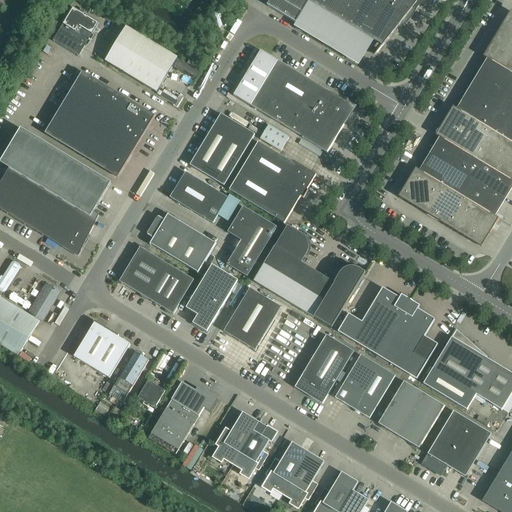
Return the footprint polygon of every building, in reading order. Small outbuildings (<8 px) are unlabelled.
[(383,46),(419,0),(271,0),(267,6),(296,23),(309,2),(373,40),(382,46),(383,46)] [(359,64),(373,40),(309,2),(296,23),(294,26),(359,64)] [(92,35),(99,24),(83,14),(84,12),(81,10),(79,12),(73,8),(60,30),(61,30),(53,42),(79,57),(82,51),(86,45),(88,46),(94,36),(92,35)] [(511,12),(494,40),(511,50),(511,12)] [(106,62),(157,93),(165,80),(172,69),(178,59),(126,28),(106,62)] [(483,58),(492,63),(511,74),(511,50),(494,40),(483,58)] [(206,46),(200,42),(197,47),(203,51),(206,46)] [(270,57),(261,51),(242,83),(234,96),(328,153),(344,126),(343,125),(352,109),(346,105),(347,103),(270,57)] [(191,58),(187,63),(194,67),(197,61),(191,58)] [(44,60),(34,77),(42,82),(52,65),(44,60)] [(511,74),(492,63),(482,79),(511,97),(511,74)] [(52,65),(42,82),(51,88),(61,70),(52,65)] [(61,70),(51,88),(59,93),(70,76),(61,70)] [(70,76),(59,93),(68,98),(78,81),(70,76)] [(34,77),(20,99),(29,104),(42,82),(34,77)] [(511,97),(482,79),(462,113),(461,113),(494,133),(505,116),(511,104),(511,97)] [(78,81),(68,98),(76,103),(87,86),(78,81)] [(87,86),(76,103),(85,108),(98,87),(89,81),(87,86)] [(42,82),(29,104),(37,109),(51,88),(42,82)] [(98,87),(85,108),(93,113),(107,92),(98,87)] [(51,88),(37,109),(46,115),(59,93),(51,88)] [(164,91),(159,99),(177,110),(183,100),(178,97),(177,99),(164,91)] [(107,92),(93,113),(102,119),(115,97),(107,92)] [(59,93),(46,115),(55,120),(68,98),(59,93)] [(115,97),(102,119),(110,124),(124,102),(115,97)] [(76,103),(68,98),(55,120),(63,125),(76,103)] [(124,102),(110,124),(119,129),(132,107),(124,102)] [(76,103),(63,125),(72,130),(85,108),(76,103)] [(132,107),(119,129),(128,134),(130,130),(135,121),(141,112),(132,107)] [(85,108),(72,130),(80,135),(93,113),(85,108)] [(444,123),(436,136),(444,141),(445,141),(478,161),(486,147),(494,133),(461,113),(462,113),(453,108),(444,123)] [(141,112),(135,121),(153,132),(158,123),(141,112)] [(93,113),(80,135),(89,140),(102,119),(93,113)] [(255,135),(221,115),(211,131),(196,157),(193,161),(190,166),(224,187),(255,135)] [(511,120),(505,116),(494,133),(511,144),(511,120)] [(102,119),(89,140),(97,146),(110,124),(102,119)] [(135,121),(130,130),(147,140),(153,132),(135,121)] [(110,124),(97,146),(106,151),(119,129),(110,124)] [(289,139),(269,126),(261,140),(281,152),(285,146),(289,139)] [(0,164),(9,169),(0,184),(0,210),(4,212),(40,235),(61,247),(61,246),(63,247),(77,254),(84,242),(86,239),(87,240),(92,231),(97,222),(91,218),(106,192),(111,184),(21,129),(0,164)] [(128,134),(119,129),(106,151),(114,156),(120,147),(125,139),(128,134)] [(128,134),(125,139),(142,149),(147,140),(130,130),(128,134)] [(511,144),(494,133),(486,147),(511,162),(511,144)] [(125,139),(120,147),(137,158),(142,149),(125,139)] [(445,141),(434,158),(467,178),(478,161),(445,141)] [(307,191),(316,176),(315,175),(294,162),(293,164),(259,143),(230,191),(285,224),(305,190),(307,191)] [(120,147),(114,156),(131,166),(137,158),(120,147)] [(511,182),(511,162),(486,147),(478,161),(511,181),(510,181),(511,182)] [(434,158),(424,175),(443,187),(457,195),(467,178),(434,158)] [(500,198),(510,181),(511,181),(478,161),(467,178),(500,198)] [(408,183),(399,198),(427,215),(429,212),(429,211),(443,187),(424,175),(424,174),(416,169),(408,183)] [(178,186),(170,199),(177,203),(213,225),(218,216),(228,222),(241,202),(230,196),(228,199),(186,173),(182,180),(178,186)] [(490,215),(490,214),(500,198),(467,178),(457,195),(490,215)] [(429,212),(427,215),(439,222),(468,240),(474,243),(475,240),(476,241),(478,242),(479,243),(480,242),(482,242),(483,241),(483,240),(484,238),(484,237),(487,232),(490,234),(499,220),(490,214),(490,215),(457,195),(443,187),(429,211),(429,212)] [(238,247),(227,265),(248,278),(278,228),(243,208),(228,233),(242,242),(238,247)] [(198,275),(217,244),(216,243),(216,244),(205,238),(205,237),(204,236),(204,237),(197,233),(198,232),(197,232),(196,232),(188,227),(188,226),(187,227),(180,223),(181,222),(180,222),(169,216),(169,215),(165,221),(159,217),(159,218),(161,220),(160,221),(158,222),(157,224),(155,225),(154,227),(153,229),(152,231),(152,233),(151,235),(151,237),(148,235),(148,236),(154,239),(150,246),(151,246),(151,245),(198,274),(197,274),(198,275)] [(254,282),(332,329),(343,311),(364,277),(366,274),(359,270),(355,268),(351,268),(347,269),(343,271),(341,274),(340,276),(339,275),(335,283),(320,275),(302,264),(307,256),(306,256),(308,254),(309,250),(309,246),(308,242),(306,238),(302,236),(293,230),(288,227),(254,282)] [(130,265),(151,278),(162,261),(147,252),(140,248),(130,265)] [(157,305),(178,271),(162,261),(151,278),(141,295),(157,305)] [(151,278),(130,265),(120,282),(141,295),(151,278)] [(201,285),(186,309),(191,312),(198,316),(193,325),(207,333),(238,282),(213,266),(201,285)] [(174,315),(194,281),(178,271),(157,305),(160,307),(174,315)] [(42,293),(30,313),(44,321),(61,294),(49,287),(44,295),(42,293)] [(224,332),(255,352),(282,308),(250,289),(224,332)] [(349,315),(338,333),(377,357),(411,301),(402,296),(400,299),(383,289),(362,323),(358,320),(349,315)] [(0,321),(29,339),(40,322),(0,297),(0,321)] [(411,301),(377,357),(417,380),(438,345),(433,342),(425,337),(435,320),(418,310),(420,307),(411,301)] [(0,321),(0,345),(19,357),(29,339),(0,321)] [(90,329),(91,329),(74,358),(110,379),(126,353),(131,345),(124,341),(118,338),(119,336),(107,329),(95,321),(90,329)] [(457,330),(423,385),(467,411),(476,396),(501,411),(502,411),(503,410),(511,394),(511,374),(487,359),(488,358),(457,330)] [(329,394),(354,353),(327,336),(295,389),(322,405),(329,394)] [(139,355),(135,353),(133,357),(115,387),(129,395),(146,366),(149,361),(146,359),(139,355)] [(396,377),(361,356),(336,399),(340,402),(370,420),(396,377)] [(103,391),(110,379),(74,358),(67,370),(103,391)] [(96,403),(103,391),(67,370),(60,381),(96,403)] [(148,382),(138,399),(155,409),(166,392),(148,382)] [(404,382),(378,425),(394,434),(399,437),(425,394),(404,382)] [(205,393),(198,388),(196,392),(182,384),(151,435),(179,451),(204,409),(211,413),(217,403),(219,401),(212,397),(212,395),(211,395),(210,395),(209,395),(207,394),(207,392),(206,392),(205,393)] [(419,450),(445,407),(425,394),(399,437),(404,440),(419,450)] [(511,408),(511,394),(503,410),(509,414),(511,408)] [(466,478),(492,435),(454,412),(422,465),(436,474),(440,473),(444,472),(447,466),(455,471),(466,478)] [(228,431),(226,429),(219,442),(222,443),(213,458),(222,464),(224,460),(233,466),(254,431),(254,432),(260,423),(256,421),(243,413),(231,433),(228,431)] [(254,431),(233,466),(242,471),(240,475),(249,480),(258,465),(261,467),(262,467),(269,455),(266,454),(263,452),(270,442),(272,443),(272,442),(277,434),(272,431),(268,429),(269,428),(268,428),(262,425),(260,423),(254,432),(254,431)] [(271,494),(273,490),(283,496),(308,453),(293,443),(281,462),(277,460),(276,459),(268,471),(271,473),(262,488),(271,494)] [(313,482),(325,463),(317,458),(308,453),(283,496),(292,501),(290,505),(299,510),(308,495),(311,497),(318,485),(316,483),(313,482)] [(511,457),(510,456),(501,472),(511,478),(511,457)] [(511,478),(501,472),(492,487),(511,498),(511,478)] [(318,501),(321,503),(315,511),(340,511),(353,491),(358,483),(353,480),(342,473),(334,486),(330,492),(325,489),(318,501)] [(482,502),(499,511),(511,511),(511,498),(492,487),(482,502)] [(243,491),(239,497),(245,500),(249,494),(243,491)] [(357,494),(353,491),(340,511),(369,511),(371,510),(366,507),(369,501),(357,494)] [(406,511),(403,510),(392,503),(385,511),(406,511)]
